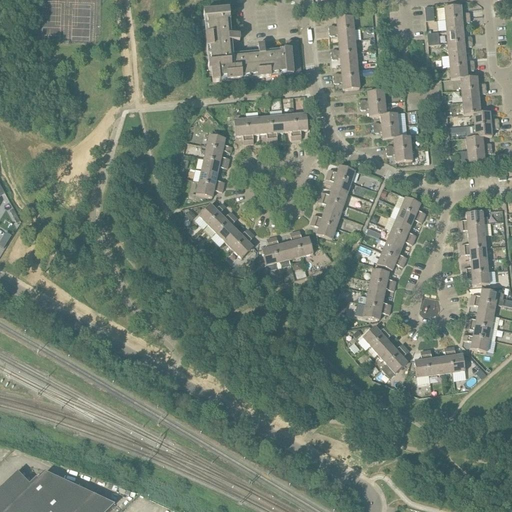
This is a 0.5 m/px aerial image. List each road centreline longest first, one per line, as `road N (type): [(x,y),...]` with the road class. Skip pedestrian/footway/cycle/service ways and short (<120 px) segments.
road 1 (unclassified): [(372,511),(362,484),(0,278)]
road 2 (residential): [(335,141),(442,196)]
